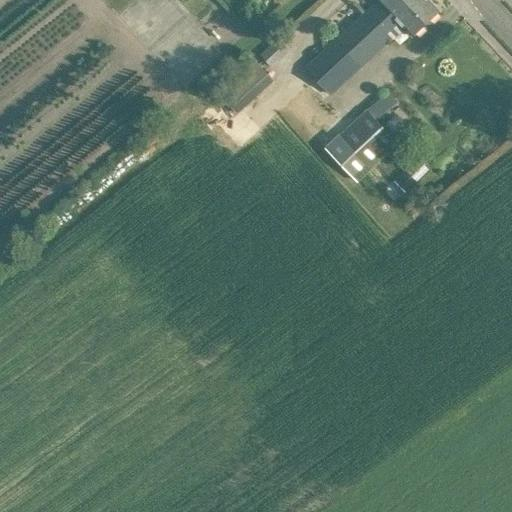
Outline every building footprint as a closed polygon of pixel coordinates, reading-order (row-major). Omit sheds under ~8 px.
[(378,0),(306,67),(330,94),(389,39),(384,33),(398,19),(404,25),(413,36),(427,23),(441,10),(432,0),(378,0)] [(265,53),(257,60),(267,72),(275,64),(265,53)] [(236,112),(272,78),(254,59),(218,94),(236,112)] [(306,82),(230,151),(273,198),(311,163),(290,140),(328,105),(306,82)] [(368,109),(327,148),(357,180),(398,141),(378,120),(397,103),(388,92),(368,109)] [(195,115),(158,152),(188,183),(226,147),(195,115)] [(406,169),(395,180),(406,191),(417,180),(406,169)]
